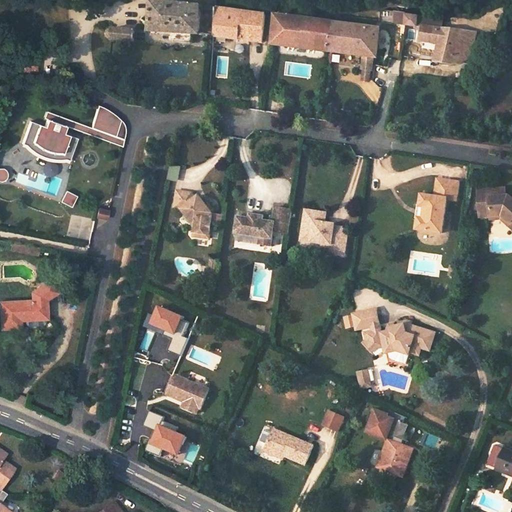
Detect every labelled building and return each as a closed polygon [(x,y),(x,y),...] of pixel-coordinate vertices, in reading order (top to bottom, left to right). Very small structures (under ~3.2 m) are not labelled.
[(202,6),(151,3),(149,31),(199,35),(202,6)] [(206,29),(206,35),(261,43),(266,14),(216,7),(214,30),(206,29)] [(443,20),(405,15),(404,24),(423,27),(421,41),(437,43),(434,62),(462,66),(466,66),(471,49),(465,48),(469,33),(442,29),(443,20)] [(380,29),(276,16),(272,44),(377,57),(380,29)] [(133,42),(134,30),(112,28),(111,40),(133,42)] [(32,57),(18,59),(19,66),(33,64),(32,57)] [(7,68),(19,66),(18,59),(6,61),(7,68)] [(98,107),(95,105),(88,127),(121,139),(122,133),(122,130),(121,126),(120,123),(118,120),(115,118),(111,115),(108,113),(105,110),(102,109),(98,107)] [(43,111),(40,118),(45,119),(64,126),(120,146),(121,139),(88,127),(43,111)] [(75,137),(62,133),(64,126),(45,119),(43,126),(28,120),(18,146),(22,147),(25,150),(28,153),(31,155),(36,157),(42,160),(48,161),(54,162),(58,162),(63,162),(66,163),(75,137)] [(171,165),(168,179),(179,181),(181,167),(171,165)] [(414,228),(439,231),(444,197),(453,198),(456,180),(434,177),(432,195),(419,193),(417,204),(422,205),(420,217),(415,216),(414,228)] [(475,188),(477,212),(488,211),(488,215),(503,209),(511,217),(511,215),(511,199),(506,194),(503,194),(502,186),(475,188)] [(193,236),(206,237),(208,219),(205,214),(208,212),(206,210),(200,203),(193,194),(191,196),(187,191),(172,188),(169,206),(177,207),(190,224),(190,230),(193,236)] [(75,196),(63,190),(58,201),(69,207),(75,196)] [(255,243),(267,245),(268,230),(284,233),(287,207),(270,205),(268,220),(259,219),(259,215),(245,213),(245,217),(233,216),(231,233),(256,236),(255,243)] [(327,252),(340,253),(344,227),(330,225),(331,223),(320,221),(311,220),(312,210),(300,208),(298,239),(318,242),(328,243),(327,252)] [(503,209),(488,215),(489,218),(498,217),(511,229),(511,215),(511,217),(503,209)] [(96,217),(105,220),(107,212),(98,210),(96,217)] [(321,211),(312,210),(311,220),(320,221),(321,211)] [(255,243),(256,236),(231,233),(230,240),(255,243)] [(38,256),(40,248),(12,242),(10,251),(38,256)] [(317,250),(327,252),(328,243),(318,242),(317,250)] [(208,277),(210,266),(205,266),(201,265),(200,276),(208,277)] [(18,320),(45,318),(44,299),(55,292),(47,280),(29,292),(30,300),(0,301),(0,328),(18,328),(18,320)] [(389,359),(402,363),(406,350),(415,353),(418,346),(426,349),(431,332),(407,324),(377,331),(372,307),(348,313),(348,314),(341,316),(343,327),(350,325),(351,329),(367,325),(368,330),(361,331),(362,338),(360,341),(369,351),(373,347),(380,346),(382,352),(384,351),(384,352),(385,354),(385,355),(386,356),(387,357),(388,358),(389,359)] [(355,372),(359,386),(366,384),(362,370),(355,372)] [(168,391),(187,396),(185,403),(200,407),(202,401),(204,402),(210,383),(174,371),(168,391)] [(323,427),(341,432),(346,416),(328,411),(323,427)] [(377,469),(400,478),(411,452),(400,447),(408,426),(403,424),(405,418),(390,412),(388,417),(380,414),(375,424),(371,422),(366,434),(387,442),(377,469)] [(284,457),(305,467),(314,447),(273,430),(265,449),(284,457)] [(0,488),(3,491),(18,470),(5,462),(9,456),(0,449),(0,488)] [(284,457),(265,449),(264,453),(282,461),(284,457)] [(495,468),(511,475),(511,452),(502,449),(495,468)] [(0,511),(11,511),(1,505),(8,494),(3,491),(0,488),(0,511)] [(118,511),(110,502),(98,511),(118,511)]
